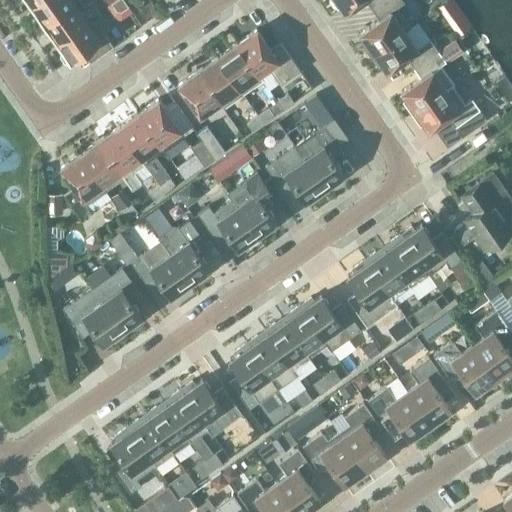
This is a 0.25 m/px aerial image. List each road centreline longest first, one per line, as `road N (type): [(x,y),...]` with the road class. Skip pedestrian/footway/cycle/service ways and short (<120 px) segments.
road 1 (residential): [(6,461),(409,176)]
road 2 (residential): [(220,0),(45,123),(0,58)]
road 3 (residential): [(409,176),(284,0)]
road 4 (residential): [(384,511),(511,422)]
